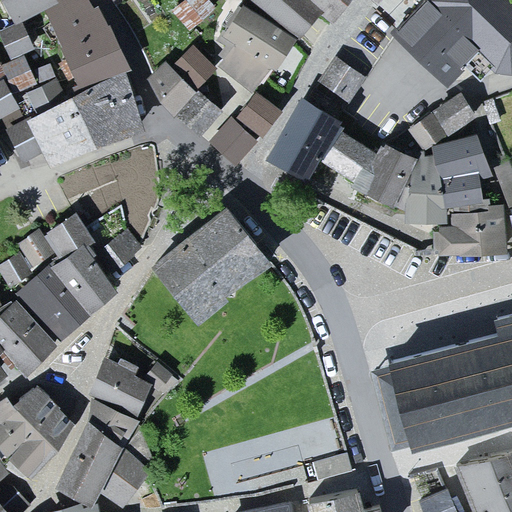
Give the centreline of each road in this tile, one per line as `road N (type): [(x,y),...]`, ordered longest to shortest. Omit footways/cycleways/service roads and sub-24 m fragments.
road 1 (residential): [(168,511),(389,469)]
road 2 (residential): [(238,186),(364,0)]
road 3 (residential): [(103,0),(159,118),(229,179)]
road 4 (residential): [(45,483),(76,421),(113,311)]
road 5 (residential): [(113,311),(157,250),(229,179)]
road 6 (residential): [(343,316),(511,266)]
road 7 (unknown): [(0,185),(159,118)]
road 8 (residential): [(238,186),(299,250),(343,316)]
road 9 (residential): [(343,316),(389,469)]
road 10 (residential): [(113,311),(87,322),(0,394)]
